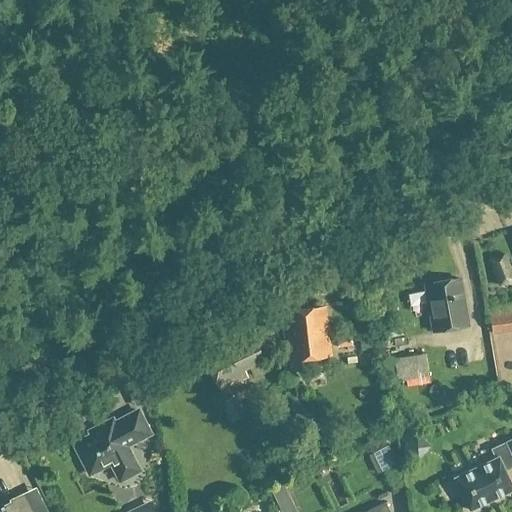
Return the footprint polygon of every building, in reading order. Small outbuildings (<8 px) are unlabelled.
[(511,280),(511,275),(504,255),(489,260),(499,286),(511,280)] [(459,279),(425,285),(434,332),(467,326),(459,279)] [(342,283),(344,301),(366,299),(365,281),(342,283)] [(287,363),(289,362),(290,374),(304,373),(303,361),(331,357),(325,307),(281,312),(287,363)] [(511,309),(499,311),(502,333),(511,331),(511,309)] [(362,352),(383,349),(380,336),(360,338),(362,352)] [(243,370),(264,360),(252,337),(204,361),(220,394),(248,379),(243,370)] [(337,338),(338,349),(353,348),(351,337),(337,338)] [(426,355),(387,361),(391,384),(429,379),(426,355)] [(238,394),(221,402),(230,424),(247,416),(238,394)] [(120,482),(139,472),(126,446),(149,434),(138,411),(114,424),(112,420),(104,424),(106,428),(74,445),(83,462),(87,460),(93,472),(110,463),(120,482)] [(454,479),(470,511),(511,490),(511,486),(504,471),(511,467),(511,440),(507,444),(511,454),(499,460),(498,458),(454,479)] [(3,507),(0,500),(0,511),(33,511),(24,494),(10,501),(11,503),(3,507)] [(389,511),(385,503),(368,511),(389,511)]
